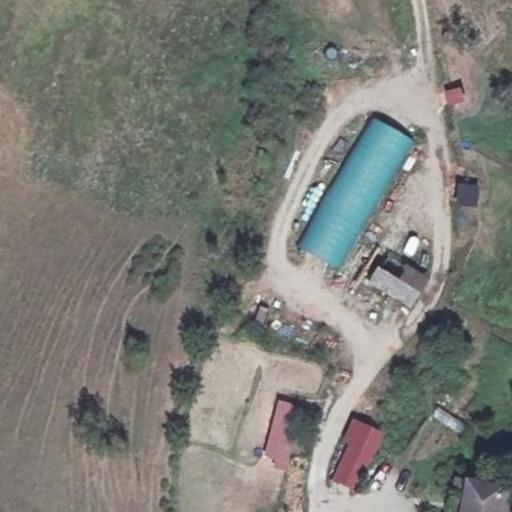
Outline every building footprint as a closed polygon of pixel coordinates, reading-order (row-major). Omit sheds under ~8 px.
[(463,86),(443,90),(446,104),(466,100),(463,86)] [(353,114),(284,249),(328,272),(398,137),(353,114)] [(378,254),(362,281),(399,300),(413,276),(378,254)] [(284,474),(305,410),(277,401),(257,465),(284,474)] [(354,441),(335,481),(355,492),(376,451),(354,441)] [(466,482),(460,511),(508,511),(511,494),(466,482)]
